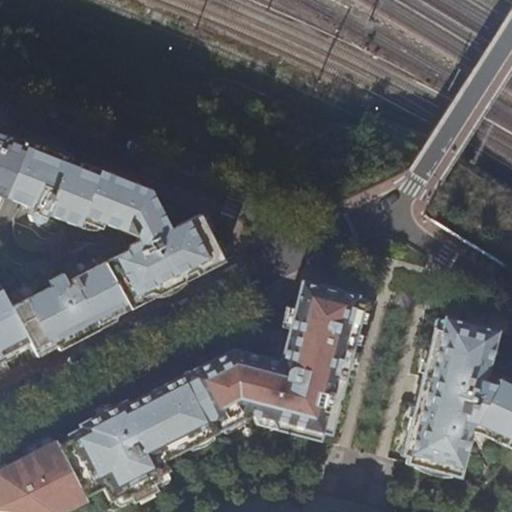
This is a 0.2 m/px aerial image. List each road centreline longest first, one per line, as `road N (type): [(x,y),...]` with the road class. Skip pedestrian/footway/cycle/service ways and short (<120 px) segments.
road 1 (residential): [(293,250),(0,409)]
road 2 (residential): [(293,250),(238,206),(0,109)]
road 3 (residential): [(511,33),(388,220)]
road 4 (residential): [(511,300),(388,220)]
